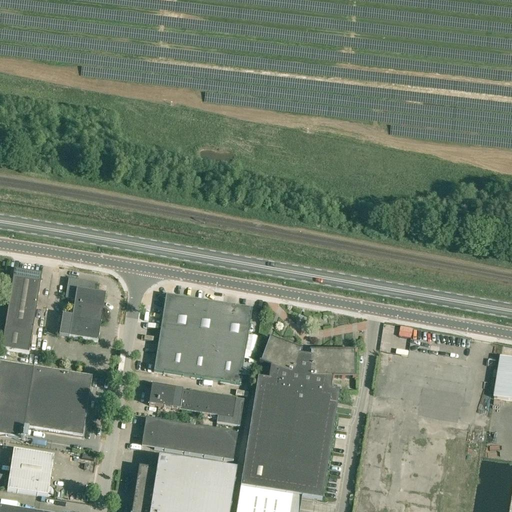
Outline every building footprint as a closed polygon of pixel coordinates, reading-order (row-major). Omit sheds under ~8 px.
[(1,350),(28,354),(41,275),(14,271),(1,350)] [(59,337),(68,338),(71,339),(98,343),(105,295),(96,294),(97,284),(68,279),(65,299),(75,300),(72,317),(62,316),(59,337)] [(157,349),(186,353),(194,301),(166,296),(157,349)] [(186,353),(214,358),(223,305),(194,301),(186,353)] [(214,358),(243,362),(251,310),(223,305),(214,358)] [(298,511),(301,498),(322,501),(339,392),(330,390),(332,378),(355,379),(356,352),(302,350),(267,339),(259,364),(270,368),(268,380),(258,379),(236,511),(229,511),(236,471),(158,459),(156,471),(139,468),(131,511),(298,511)] [(153,373),(239,386),(243,362),(214,358),(186,353),(157,349),(153,373)] [(255,362),(257,351),(246,349),(244,360),(255,362)] [(511,357),(501,356),(496,383),(494,397),(494,399),(511,401),(511,357)] [(0,436),(21,440),(23,428),(82,438),(92,378),(0,363),(0,436)] [(216,424),(239,428),(244,401),(151,386),(148,406),(217,417),(216,424)] [(154,450),(233,462),(237,435),(145,420),(142,440),(155,442),(154,450)] [(7,492),(47,498),(54,458),(13,451),(7,492)]
